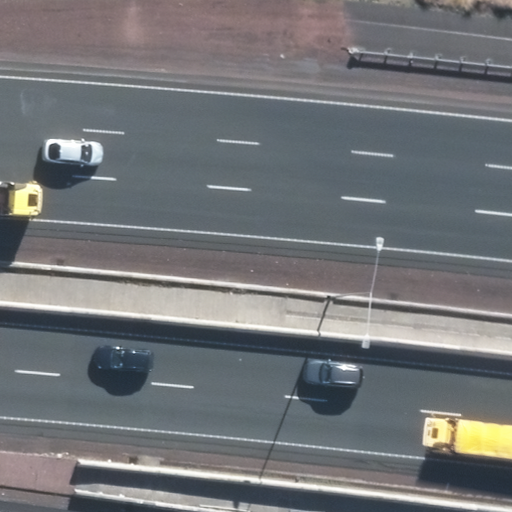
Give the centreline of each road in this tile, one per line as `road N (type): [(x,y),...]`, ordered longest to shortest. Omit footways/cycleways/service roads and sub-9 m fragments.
road 1 (motorway): [(0,172),(511,219)]
road 2 (motorway): [(511,414),(0,367)]
